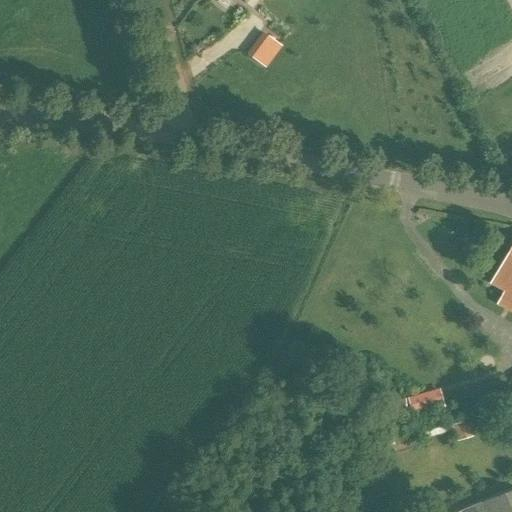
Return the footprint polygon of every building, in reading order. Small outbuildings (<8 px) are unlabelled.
[(267,28),(249,49),(268,65),(286,44),(267,28)] [(511,244),(491,283),(504,290),(511,294),(511,244)] [(439,388),(407,398),(413,419),(446,410),(439,388)] [(405,398),(393,399),(394,416),(406,415),(405,398)] [(511,511),(511,490),(480,503),(465,509),(466,511),(511,511)]
